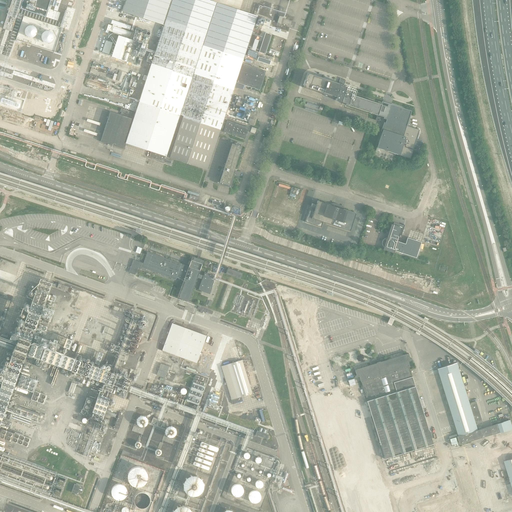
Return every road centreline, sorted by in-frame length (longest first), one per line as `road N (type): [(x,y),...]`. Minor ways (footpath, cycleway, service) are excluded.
road 1 (secondary): [(5,168),(243,246)]
road 2 (tertiary): [(490,229),(440,12)]
road 3 (secondary): [(243,246),(453,315)]
road 4 (motorway): [(487,0),(511,142)]
